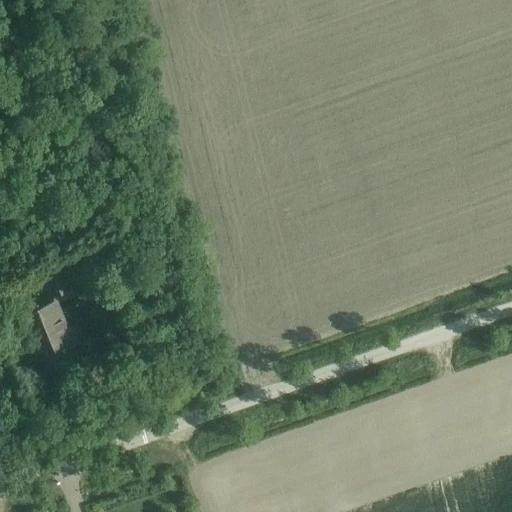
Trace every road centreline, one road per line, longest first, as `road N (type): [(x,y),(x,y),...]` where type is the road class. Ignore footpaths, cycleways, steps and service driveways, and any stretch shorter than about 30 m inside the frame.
road 1 (unclassified): [(144,435),(511,307)]
road 2 (residential): [(0,469),(45,466),(144,435)]
